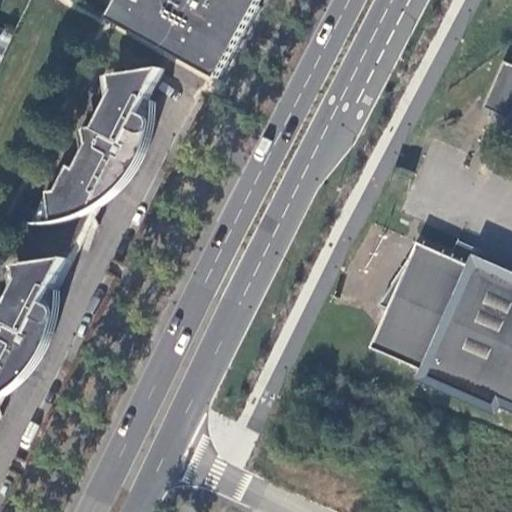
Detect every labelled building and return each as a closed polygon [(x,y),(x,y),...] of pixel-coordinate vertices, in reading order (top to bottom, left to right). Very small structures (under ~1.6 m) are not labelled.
[(122,0),(112,19),(222,79),(264,0),(122,0)] [(511,64),(509,63),(488,109),(511,120),(511,64)] [(129,146),(169,70),(167,69),(118,76),(120,90),(100,128),(89,129),(91,146),(85,157),(114,175),(122,160),(127,162),(133,148),(129,146)] [(88,221),(114,175),(85,157),(78,170),(74,167),(62,190),(54,191),(58,222),(82,218),(88,221)] [(511,406),(511,278),(470,260),(468,264),(419,242),(378,306),(386,311),(369,348),(424,373),(421,377),(492,409),(497,400),(511,406)] [(19,266),(20,284),(3,317),(0,317),(0,395),(24,348),(28,350),(35,336),(32,334),(69,260),(19,266)]
